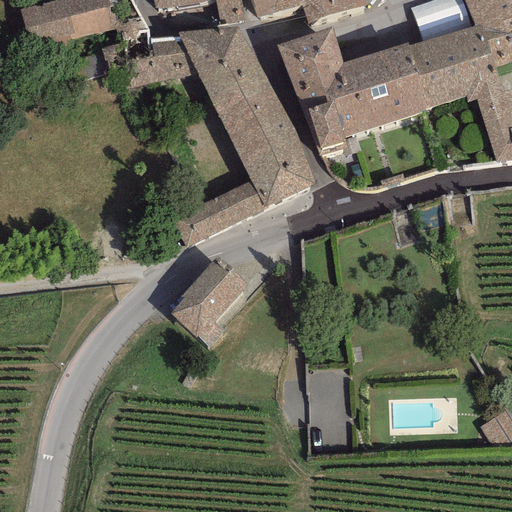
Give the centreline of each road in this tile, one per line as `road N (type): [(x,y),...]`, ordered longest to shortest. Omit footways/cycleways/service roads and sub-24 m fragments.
road 1 (unclassified): [(412,0),(259,48),(333,215)]
road 2 (unclassified): [(42,511),(72,390),(95,349),(173,275)]
road 3 (unclassified): [(333,215),(460,183),(511,180)]
road 4 (residential): [(0,292),(144,268),(173,275)]
road 5 (unclassified): [(173,275),(333,215)]
